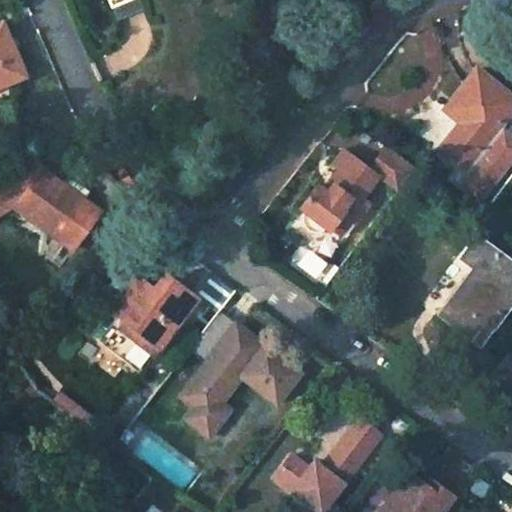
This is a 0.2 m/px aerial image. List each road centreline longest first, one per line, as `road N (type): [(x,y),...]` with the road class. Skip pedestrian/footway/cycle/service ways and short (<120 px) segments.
road 1 (residential): [(511,466),(209,245)]
road 2 (residential): [(209,245),(388,18),(420,0)]
road 3 (residential): [(209,245),(137,177),(107,134),(44,0)]
